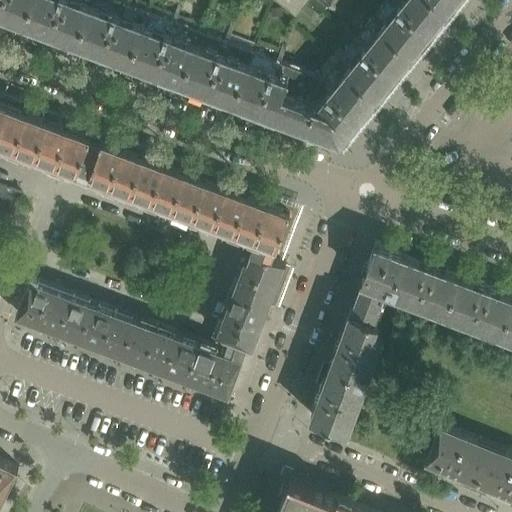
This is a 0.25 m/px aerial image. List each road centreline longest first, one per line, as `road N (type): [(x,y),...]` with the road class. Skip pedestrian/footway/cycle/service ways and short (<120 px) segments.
road 1 (residential): [(59,182),(232,241),(200,323),(23,258)]
road 2 (residential): [(364,192),(0,56)]
road 3 (residential): [(261,431),(335,232),(364,192)]
road 4 (residential): [(364,192),(511,15)]
road 5 (residential): [(461,511),(261,431)]
road 6 (residential): [(511,246),(364,192)]
road 7 (residential): [(202,511),(63,452)]
